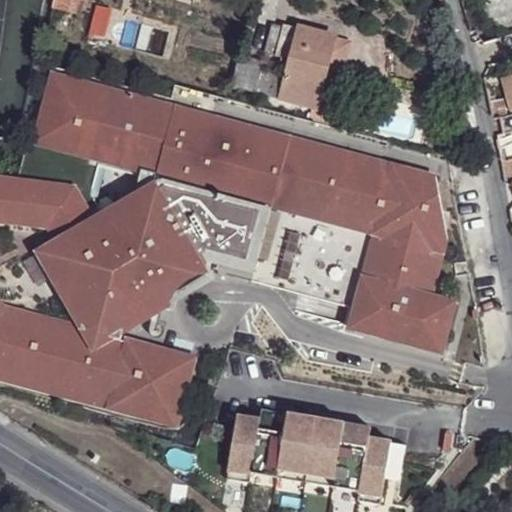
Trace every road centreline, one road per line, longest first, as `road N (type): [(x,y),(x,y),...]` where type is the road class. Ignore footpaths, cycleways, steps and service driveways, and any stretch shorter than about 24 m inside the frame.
road 1 (residential): [(452,0),(511,283)]
road 2 (unknown): [(491,173),(212,99)]
road 3 (residential): [(0,441),(119,511)]
